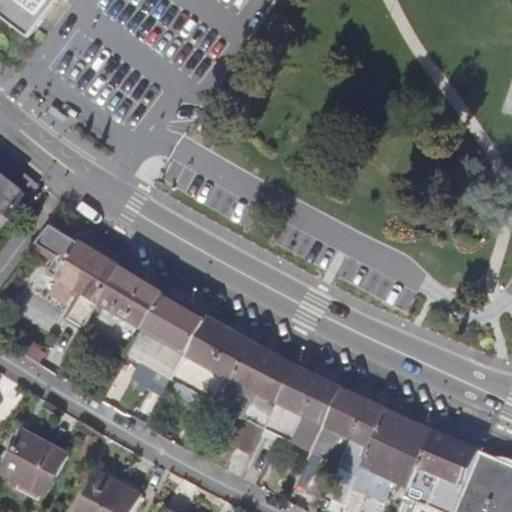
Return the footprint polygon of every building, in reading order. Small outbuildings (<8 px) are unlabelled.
[(0,0),(0,15),(28,37),(56,0),(0,0)] [(511,84),(502,112),(511,114),(511,84)] [(0,179),(0,226),(23,197),(0,179)] [(102,308),(126,270),(84,244),(62,281),(76,291),(86,296),(73,319),(89,329),(102,308)] [(149,284),(126,270),(102,308),(89,329),(93,332),(133,356),(169,295),(149,284)] [(76,291),(62,281),(54,296),(68,304),(76,291)] [(191,308),(169,295),(133,356),(177,382),(178,379),(212,320),(191,308)] [(226,328),(212,320),(178,379),(223,404),(243,368),(256,343),(226,328)] [(270,351),(256,343),(243,368),(223,404),(221,408),(246,419),(261,427),(268,430),(301,367),(270,351)] [(36,346),(29,355),(36,360),(42,364),(49,354),(36,346)] [(317,375),(301,367),(268,430),(315,452),(346,390),(317,375)] [(352,393),(346,390),(315,452),(332,460),(331,462),(343,468),(329,496),(347,505),(357,486),(393,411),(352,393)] [(178,428),(203,442),(215,418),(192,405),(178,428)] [(426,426),(393,411),(357,486),(386,498),(395,481),(412,488),(422,467),(438,431),(426,426)] [(235,447),(255,456),(268,430),(261,427),(246,419),(239,433),(241,434),(235,447)] [(422,467),(412,488),(408,498),(440,511),(458,511),(469,488),(484,452),(438,431),(422,467)] [(29,435),(6,475),(48,497),(70,457),(29,435)] [(511,511),(511,464),(496,457),(484,452),(469,488),(458,511),(511,511)] [(101,476),(81,511),(137,511),(145,498),(101,476)]
